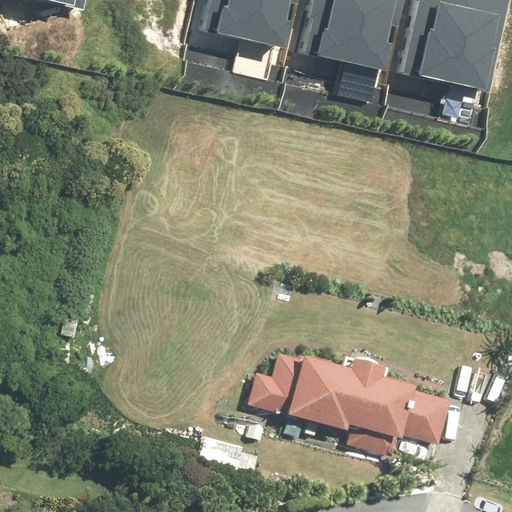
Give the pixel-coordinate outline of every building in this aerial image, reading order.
[(37,0),(83,10),(84,0),(37,0)] [(299,0),(213,0),(206,29),(286,47),(292,22),(286,21),(291,1),(298,3),(299,0)] [(403,0),(312,0),(301,54),(390,73),(396,43),(387,42),(391,24),(398,26),(403,0)] [(509,0),(417,0),(402,75),(489,93),(509,0)] [(354,365),(307,352),(305,359),(280,352),(274,376),(258,372),(249,403),(294,415),(295,412),(351,427),(346,443),(392,455),(398,433),(404,435),(404,434),(439,444),(452,399),(417,389),(419,382),(384,373),(386,363),(356,355),(354,365)] [(259,454),(242,450),(238,470),(254,474),(259,454)]
